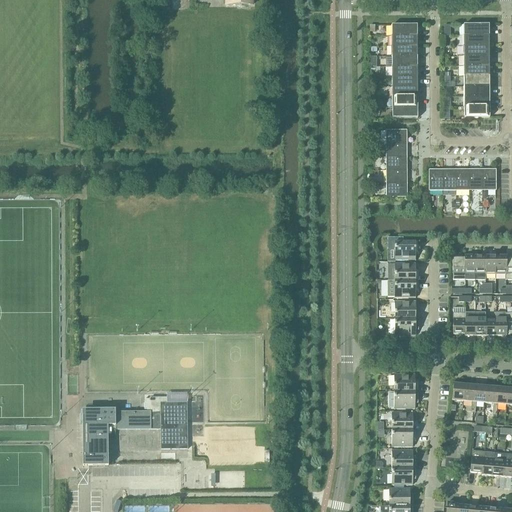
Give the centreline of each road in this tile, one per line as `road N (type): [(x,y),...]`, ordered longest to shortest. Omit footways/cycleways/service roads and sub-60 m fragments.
road 1 (tertiary): [(346,356),(345,0)]
road 2 (residential): [(506,141),(434,141),(433,0)]
road 3 (tertiary): [(336,511),(346,356)]
road 4 (residential): [(505,0),(506,141)]
road 5 (residential): [(434,359),(430,486)]
